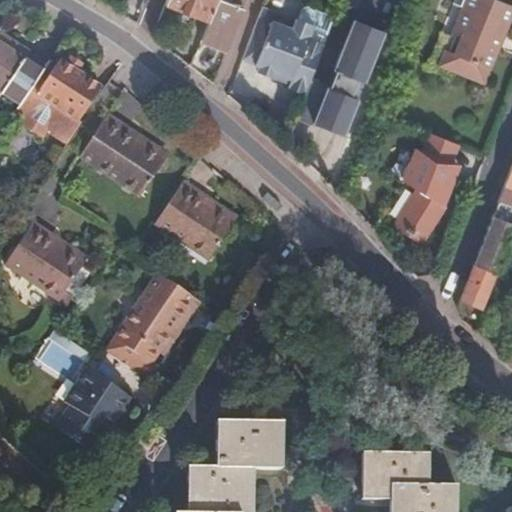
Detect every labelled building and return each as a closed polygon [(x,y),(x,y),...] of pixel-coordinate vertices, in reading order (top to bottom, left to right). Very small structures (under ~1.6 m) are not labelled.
[(198,42),(224,51),(243,0),(163,0),(162,5),(205,22),(198,42)] [(339,0),(339,3),(362,13),(364,9),(376,14),(382,0),(339,0)] [(382,0),(376,14),(381,16),(387,0),(382,0)] [(463,11),(446,54),(460,60),(455,72),(481,83),(510,8),(489,0),(453,0),(451,6),(463,11)] [(268,83),(276,86),(301,23),(292,20),(288,30),(270,23),(274,12),(261,8),(239,63),(255,69),(254,74),(270,80),(268,83)] [(386,34),(354,21),(334,71),(337,72),(331,88),(329,88),(314,125),(345,137),(360,99),(358,98),(364,82),(367,83),(386,34)] [(276,86),(303,96),(325,39),(307,32),(310,26),(301,23),(276,86)] [(0,35),(0,93),(19,106),(30,90),(46,66),(0,35)] [(460,60),(446,54),(441,66),(455,72),(460,60)] [(30,90),(19,106),(17,109),(66,144),(79,124),(77,123),(100,89),(78,74),(79,67),(69,60),(64,65),(58,61),(37,95),(30,90)] [(136,132),(107,114),(79,156),(143,196),(165,159),(132,138),(136,132)] [(132,138),(165,159),(169,153),(136,132),(132,138)] [(392,224),(419,241),(439,208),(437,206),(452,166),(443,163),(451,144),(427,134),(419,153),(412,150),(399,183),(406,187),(412,191),(392,224)] [(511,162),(497,203),(511,208),(511,162)] [(206,195),(184,180),(156,222),(213,258),(236,221),(203,200),(206,195)] [(239,216),(206,195),(203,200),(236,221),(239,216)] [(511,231),(511,208),(497,203),(485,234),(472,268),(492,276),(495,277),(511,231)] [(51,242),(55,236),(33,221),(3,265),(58,302),(83,263),(51,242)] [(416,245),(419,241),(392,224),(390,228),(416,245)] [(87,258),(55,236),(51,242),(83,263),(87,258)] [(492,276),(472,268),(459,301),(479,309),(492,276)] [(161,274),(110,350),(161,386),(172,369),(161,362),(167,354),(160,350),(182,318),(189,322),(202,302),(161,274)] [(167,354),(189,322),(182,318),(160,350),(167,354)] [(92,354),(56,329),(34,360),(71,385),(92,354)] [(161,362),(172,369),(177,361),(167,354),(161,362)] [(84,386),(74,402),(59,423),(97,448),(134,394),(90,365),(79,382),(84,386)] [(68,398),(74,402),(84,386),(79,382),(68,398)] [(182,511),(451,511),(452,489),(422,489),(422,459),(357,460),(355,511),(251,511),(251,472),(279,473),(280,429),(211,428),(211,473),(182,472),(182,511)]
